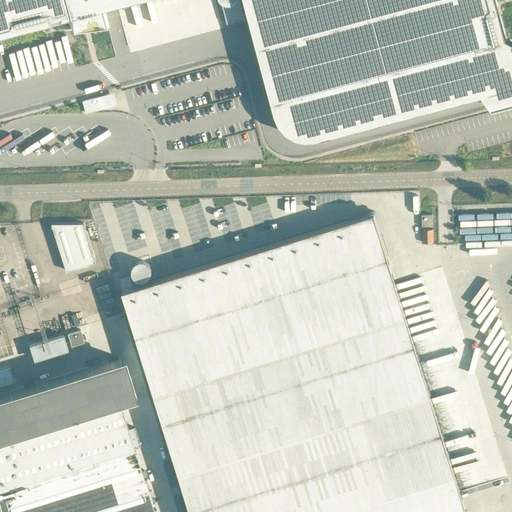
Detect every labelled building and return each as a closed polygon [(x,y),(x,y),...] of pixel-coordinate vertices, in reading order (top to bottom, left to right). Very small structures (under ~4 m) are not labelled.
[(511,40),(506,37),(495,0),(0,0),(0,34),(67,17),(70,22),(76,30),(77,29),(76,22),(87,21),(88,21),(86,12),(91,11),(95,20),(94,10),(102,8),(102,19),(107,25),(109,25),(104,7),(130,0),(244,0),(275,112),(279,122),(287,131),(297,136),(308,139),(319,137),(473,96),(482,94),(492,107),(511,102),(511,40)] [(245,18),(239,0),(220,0),(222,1),(227,23),(245,18)] [(118,122),(210,120),(210,97),(151,98),(151,102),(133,102),(133,95),(118,95),(118,122)] [(403,243),(421,239),(414,209),(397,213),(403,243)] [(130,273),(119,277),(191,511),(466,511),(465,507),(389,264),(387,257),(387,255),(388,255),(382,235),(375,210),(349,218),(234,254),(134,285),(130,273)] [(433,225),(432,214),(422,214),(422,226),(433,225)] [(67,270),(96,261),(84,222),(52,222),(67,270)] [(433,228),(423,229),(423,242),(433,242),(433,228)] [(107,297),(121,293),(116,274),(102,278),(107,297)] [(84,341),(80,329),(67,333),(71,345),(84,341)] [(68,349),(63,334),(29,344),(34,360),(68,349)] [(154,511),(134,447),(141,445),(135,426),(128,429),(119,400),(132,396),(119,357),(0,393),(0,511),(154,511)] [(0,369),(0,385),(14,381),(9,366),(0,369)]
